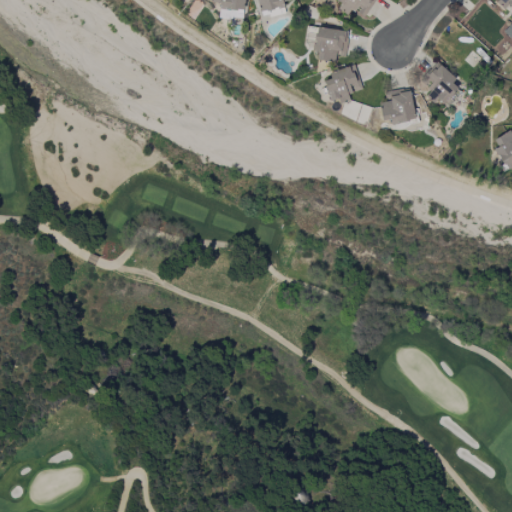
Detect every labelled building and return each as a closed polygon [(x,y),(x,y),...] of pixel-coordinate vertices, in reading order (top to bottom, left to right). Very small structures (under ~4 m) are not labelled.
[(244,18),(244,0),(211,0),(212,3),(219,3),(219,17),(244,18)] [(256,0),(259,11),(270,9),(271,14),(284,11),(282,1),(286,0),(256,0)] [(335,0),(341,4),(338,9),(347,15),(350,10),(363,18),(375,0),(335,0)] [(511,0),(497,0),(496,1),(507,13),(511,7),(511,0)] [(334,62),(336,53),(345,55),(348,32),(317,27),(313,51),(318,52),(316,59),(334,62)] [(459,76),(433,65),(427,79),(432,82),(425,96),(445,105),(459,76)] [(349,100),(348,93),(360,91),(356,66),(329,71),(330,79),(324,80),(329,103),(349,100)] [(379,103),(382,121),(389,119),(390,124),(414,120),(409,88),(388,91),(390,101),(379,103)]
